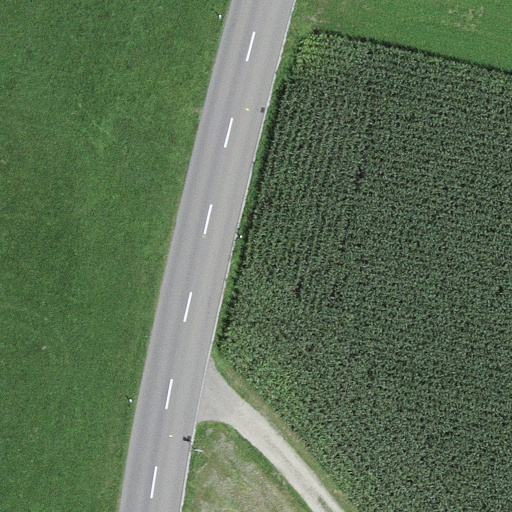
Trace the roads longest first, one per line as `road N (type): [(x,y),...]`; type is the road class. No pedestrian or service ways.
road 1 (tertiary): [(148,511),(263,0)]
road 2 (track): [(176,376),(254,434),(321,511)]
